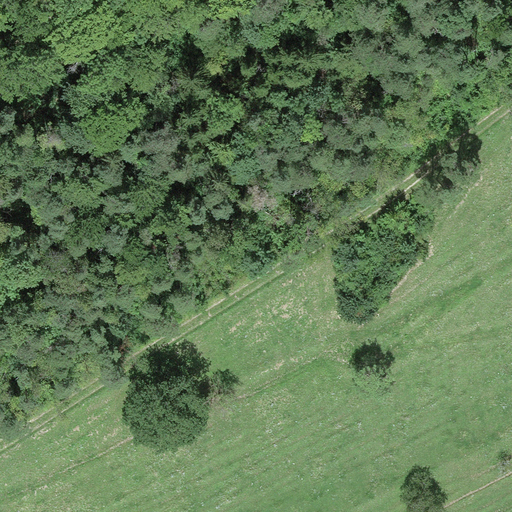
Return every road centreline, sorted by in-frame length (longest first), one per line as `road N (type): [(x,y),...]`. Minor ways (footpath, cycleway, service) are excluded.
road 1 (track): [(0,442),(460,150)]
road 2 (track): [(0,79),(218,0)]
